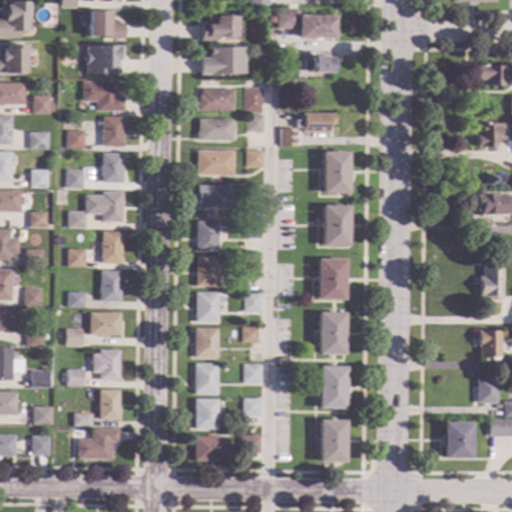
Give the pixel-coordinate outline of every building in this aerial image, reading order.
[(71,0),(71,10),(55,9),(55,0),(71,0)] [(25,17),(22,17),(22,33),(16,33),(15,40),(0,39),(0,1),(25,2),(25,17)] [(110,22),(121,22),(121,38),(116,38),(116,39),(102,39),(102,37),(85,37),(85,10),(110,10),(110,22)] [(300,12),(300,16),(332,16),(332,40),(296,39),(296,31),(272,30),(272,11),(300,12)] [(234,16),(233,37),(214,36),(213,42),(195,41),(196,26),(203,26),(204,15),(234,16)] [(22,75),(0,75),(0,43),(23,44),(22,75)] [(119,61),(116,60),(116,75),(81,74),(81,62),(79,62),(79,56),(81,56),(81,46),(119,47),(119,61)] [(241,48),(240,77),(195,75),(196,59),(204,59),(204,47),(241,48)] [(331,73),(309,73),(309,69),(302,69),(302,61),(309,61),(309,58),(331,58),(331,73)] [(502,86),(483,87),(483,80),(475,80),(474,66),(501,65),(502,86)] [(20,106),(0,105),(0,83),(20,83),(20,106)] [(112,91),(114,91),(114,98),(121,98),(121,112),(93,111),(93,103),(78,103),(78,83),(112,83),(112,91)] [(228,111),(195,111),(195,96),(197,96),(197,89),(229,90),(228,111)] [(258,113),(240,113),(240,89),(258,89),(258,113)] [(45,116),(28,116),(28,96),(45,97),(45,116)] [(332,126),(326,126),(326,133),(299,133),(299,128),(293,128),(293,120),(300,120),(300,114),(332,114),(332,126)] [(259,133),(242,133),(243,116),(259,116),(259,133)] [(119,148),(99,148),(99,118),(120,119),(119,148)] [(228,142),(192,141),(192,132),(194,132),(194,120),(228,121),(228,142)] [(511,141),(495,141),(495,148),(474,148),(473,134),(477,134),(477,124),(511,124),(511,141)] [(293,147),(276,147),(276,129),(293,129),(293,147)] [(81,150),(63,149),(64,131),(81,131),(81,150)] [(44,151),(25,151),(25,133),(28,133),(44,134),(44,151)] [(229,176),(193,176),(193,151),(229,152),(229,176)] [(258,169),(243,169),(243,152),(258,152),(258,169)] [(345,194),(318,194),(318,153),(346,153),(345,194)] [(119,184),(98,184),(98,154),(120,155),(119,184)] [(42,189),(25,189),(26,170),(42,171),(42,189)] [(80,189),(62,189),(62,171),(80,171),(80,189)] [(228,208),(194,208),(194,186),(228,187),(228,208)] [(259,202),(242,202),(242,186),(259,186),(259,202)] [(16,213),(0,213),(0,191),(16,191),(16,213)] [(119,223),(98,223),(98,216),(82,215),(81,215),(81,213),(81,196),(98,197),(98,193),(119,193),(119,223)] [(511,194),(511,215),(502,215),(502,217),(478,217),(478,212),(472,212),(473,194),(511,194)] [(345,247),(318,247),(319,206),(346,207),(345,247)] [(42,228),(25,228),(25,213),(42,213),(42,228)] [(81,215),(82,215),(81,229),(64,228),(65,213),(81,213),(81,215)] [(214,252),(193,252),(193,222),(214,222),(214,252)] [(258,222),(258,239),(241,239),(241,222),(258,222)] [(5,238),(13,238),(13,254),(5,254),(5,262),(0,261),(0,230),(5,230),(5,238)] [(118,264),(97,264),(98,232),(119,233),(118,264)] [(38,268),(20,268),(20,250),(38,250),(38,268)] [(81,267),(64,267),(65,251),(82,251),(81,267)] [(215,287),(192,287),(192,257),(216,257),(215,287)] [(256,275),(242,275),(242,259),(257,259),(256,275)] [(341,301),(313,300),(314,260),(341,260),(341,301)] [(499,298),(475,297),(475,277),(478,277),(479,269),(500,269),(499,298)] [(7,283),(11,283),(11,288),(7,288),(7,301),(0,301),(0,270),(8,271),(7,283)] [(117,302),(97,302),(97,272),(118,272),(117,302)] [(38,308),(19,308),(20,290),(38,290),(38,308)] [(82,309),(65,309),(65,293),(82,294),(82,309)] [(215,323),(192,323),(192,293),(215,293),(215,323)] [(257,313),(240,312),(240,294),(257,294),(257,313)] [(14,332),(0,331),(0,310),(14,310),(14,332)] [(340,356),(314,355),(314,313),(340,314),(340,356)] [(117,337),(86,336),(86,314),(94,314),(117,314),(117,337)] [(255,329),(254,343),(238,343),(238,328),(255,329)] [(78,348),(62,347),(62,329),(78,330),(78,348)] [(214,359),(191,358),(191,329),(215,329),(214,359)] [(497,358),(476,358),(476,348),(474,348),(474,330),(497,330),(497,358)] [(39,348),(22,347),(22,332),(39,332),(39,348)] [(8,382),(0,381),(0,349),(9,349),(8,382)] [(116,381),(95,381),(96,374),(89,374),(89,355),(96,355),(96,351),(117,351),(116,381)] [(214,394),(191,394),(191,364),(214,365),(214,394)] [(256,384),(239,384),(239,366),(257,366),(256,384)] [(342,410),(314,410),(315,367),(342,368),(342,410)] [(81,388),(64,387),(64,370),(81,371),(81,388)] [(44,389),(26,389),(27,372),(44,373),(44,389)] [(494,404),(473,404),(473,379),(494,379),(494,404)] [(115,421),(95,421),(96,390),(116,390),(115,421)] [(13,416),(0,415),(0,392),(13,392),(13,416)] [(213,430),(190,429),(191,399),(214,399),(213,430)] [(255,417),(238,416),(238,399),(255,400),(255,417)] [(511,416),(500,416),(500,401),(511,401),(511,416)] [(48,426),(29,426),(29,407),(48,408),(48,426)] [(89,428),(70,428),(70,415),(89,415),(89,428)] [(511,437),(485,437),(485,420),(511,419),(511,437)] [(340,464),(314,463),(315,421),(341,421),(340,464)] [(468,460),(441,460),(441,445),(438,445),(438,437),(441,437),(441,423),(468,423),(468,460)] [(116,443),(110,443),(110,452),(108,452),(108,460),(74,460),(74,440),(88,440),(88,430),(116,430),(116,443)] [(11,457),(0,457),(0,436),(12,436),(11,457)] [(45,457),(28,456),(28,437),(46,438),(45,457)] [(221,461),(210,461),(210,462),(190,462),(190,437),(221,438),(221,461)] [(254,454),(236,454),(236,437),(255,437),(254,454)]
